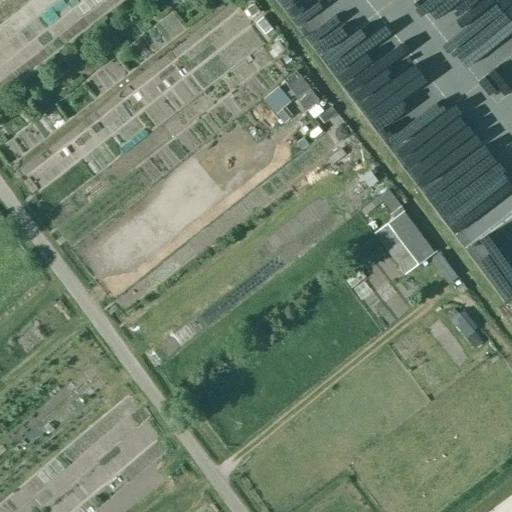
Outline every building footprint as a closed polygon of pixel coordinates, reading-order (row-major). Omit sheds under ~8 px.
[(360,50),(411,8),(404,0),(387,0),(386,1),(396,13),(369,34),(365,29),(352,40),(360,50)] [(511,4),(486,10),(494,42),(511,37),(511,4)] [(214,74),(260,44),(245,22),(212,44),(218,53),(211,58),(205,48),(195,55),(196,58),(185,65),(202,91),(217,81),(214,74)] [(412,65),(394,29),(358,46),(375,82),(412,65)] [(404,273),(433,251),(403,211),(374,233),(404,273)]
